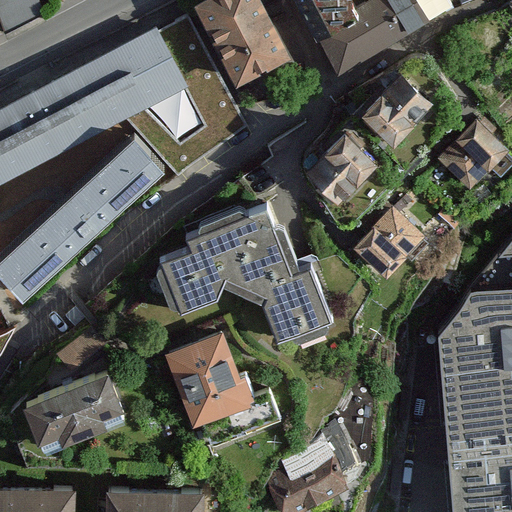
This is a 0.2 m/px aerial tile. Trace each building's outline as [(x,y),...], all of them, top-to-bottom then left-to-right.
[(36,0),(0,0),(0,5),(6,22),(40,9),(36,0)] [(265,0),(193,0),(237,79),(292,49),(265,0)] [(307,0),(321,26),(356,0),(307,0)] [(356,0),(321,26),(340,69),(458,8),(452,0),(356,0)] [(186,15),(160,28),(186,81),(206,122),(180,141),(143,104),(123,115),(179,173),(245,125),(186,15)] [(156,21),(0,103),(0,180),(123,115),(143,104),(186,81),(160,28),(156,21)] [(358,94),(395,130),(434,89),(396,54),(358,94)] [(296,145),(339,190),(380,151),(337,106),(296,145)] [(438,151),(474,179),(508,136),(471,107),(438,151)] [(163,164),(134,132),(0,253),(0,267),(23,292),(163,164)] [(351,235),(385,271),(423,235),(389,199),(351,235)] [(264,302),(277,337),(332,316),(309,258),(294,264),(270,202),(250,210),(238,204),(201,219),(199,230),(189,233),(193,244),(160,256),(180,310),(219,296),(228,276),(267,293),(264,302)] [(511,511),(511,232),(439,324),(454,511),(511,511)] [(226,321),(164,346),(191,414),(253,390),(226,321)] [(46,339),(54,366),(100,352),(91,325),(46,339)] [(23,393),(44,445),(120,414),(100,363),(23,393)] [(342,435),(267,475),(287,511),(296,511),(364,476),(342,435)] [(109,477),(107,511),(199,511),(201,481),(109,477)] [(0,511),(74,511),(75,482),(0,479),(0,511)]
